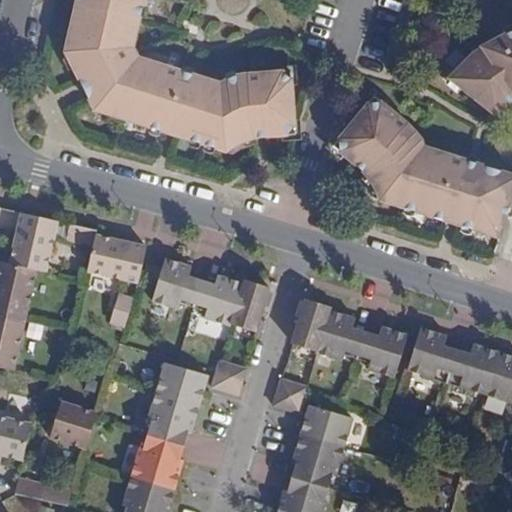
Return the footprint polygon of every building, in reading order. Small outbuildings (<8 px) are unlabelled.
[(78,24),(73,23),(70,33),(64,55),(80,83),(88,100),(92,110),(119,119),(121,113),(137,119),(136,124),(164,133),(174,136),(202,145),(226,153),(246,144),(254,142),(266,139),(280,137),(296,137),(291,73),(269,74),(244,79),(221,89),(143,64),(134,46),(144,0),(78,0),(77,6),(83,7),(78,24)] [(77,6),(73,23),(78,24),(83,7),(77,6)] [(511,32),(507,34),(484,46),(464,62),(448,80),(496,118),(507,106),(511,101),(511,32)] [(406,50),(399,58),(408,65),(415,57),(406,50)] [(354,165),(357,168),(365,178),(368,182),(380,201),(403,208),(446,222),(459,226),(473,230),(476,222),(501,231),(511,197),(511,175),(423,147),(415,136),(396,116),(375,99),(334,149),(336,151),(354,165)] [(121,113),(119,119),(136,124),(137,119),(121,113)] [(46,273),(57,222),(20,213),(16,234),(9,264),(36,270),(46,273)] [(499,238),(501,231),(476,222),(473,230),(499,238)] [(97,230),(70,224),(66,240),(94,247),(96,235),(97,230)] [(147,247),(96,235),(94,247),(88,272),(139,283),(147,247)] [(180,305),(193,308),(201,281),(189,276),(192,268),(164,259),(151,302),(179,310),(180,305)] [(0,314),(24,320),(36,270),(9,264),(0,261),(0,314)] [(204,317),(231,326),(242,284),(216,276),(214,285),(201,281),(193,308),(205,312),(204,317)] [(242,284),(231,326),(254,334),(263,307),(269,288),(244,280),(242,284)] [(125,328),(133,300),(119,295),(110,322),(125,328)] [(316,352),(329,311),(330,307),(305,300),(297,325),(291,344),(316,352)] [(354,319),(329,311),(316,352),(316,354),(341,361),(344,356),(356,360),(364,332),(352,329),(354,319)] [(24,320),(0,314),(0,367),(13,371),(24,320)] [(377,337),(364,332),(356,360),(369,365),(368,370),(394,378),(408,335),(380,327),(377,337)] [(446,385),(457,350),(443,345),(445,336),(420,329),(408,371),(431,378),(433,381),(446,385)] [(469,354),(457,350),(446,385),(456,388),(462,388),(486,395),(499,353),(472,345),(469,354)] [(511,356),(499,353),(486,395),(508,402),(510,405),(511,405),(511,356)] [(220,361),(211,387),(238,395),(246,369),(220,361)] [(155,392),(200,405),(208,375),(164,364),(155,392)] [(281,380),(273,405),(300,414),(307,387),(281,380)] [(191,433),(200,405),(155,392),(147,420),(151,422),(147,436),(183,447),(188,433),(191,433)] [(49,439),(86,449),(97,413),(59,401),(49,439)] [(300,434),(344,449),(353,419),(308,405),(308,407),(300,434)] [(0,455),(23,461),(31,424),(0,417),(0,455)] [(336,476),(344,449),(300,434),(291,463),(294,467),(290,478),(328,490),(332,476),(336,476)] [(179,457),(183,447),(147,436),(143,448),(140,448),(132,477),(175,489),(183,460),(179,457)] [(168,511),(175,489),(132,477),(123,507),(126,510),(125,511),(168,511)] [(324,501),(328,490),(290,478),(286,491),(282,491),(276,511),(324,511),(327,504),(324,501)] [(72,492),(18,481),(15,495),(68,506),(72,492)] [(0,511),(8,511),(3,503),(2,501),(0,501),(0,511)]
